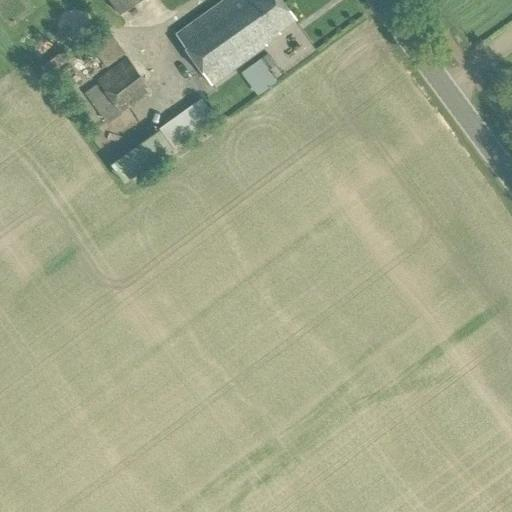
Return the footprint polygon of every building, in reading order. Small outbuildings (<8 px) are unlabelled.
[(108,0),(118,15),(139,0),(108,0)] [(223,0),(175,34),(211,85),(267,46),(264,42),(278,33),(277,31),(294,19),(280,0),(223,0)] [(48,73),(67,59),(61,51),(43,65),(48,73)] [(277,64),(269,51),(257,59),(266,71),(277,64)] [(150,91),(124,58),(95,81),(97,84),(84,93),(108,125),(121,114),(150,91)] [(199,128),(214,117),(200,98),(185,109),(199,128)]
